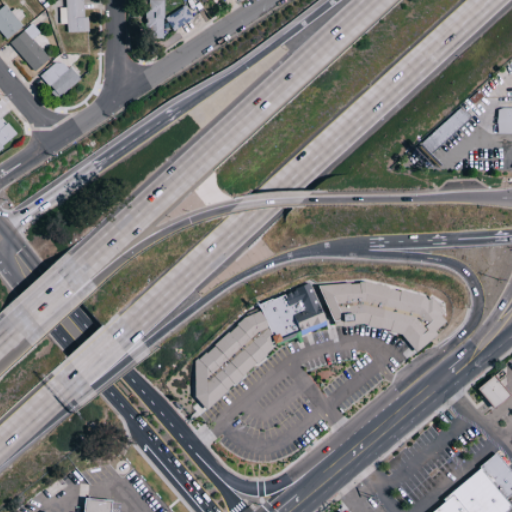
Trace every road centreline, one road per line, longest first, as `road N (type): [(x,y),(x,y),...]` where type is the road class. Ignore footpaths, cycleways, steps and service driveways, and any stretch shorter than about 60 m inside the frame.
road 1 (motorway): [(131,330),(491,0)]
road 2 (motorway): [(373,0),(81,269)]
road 3 (residential): [(0,173),(272,0)]
road 4 (primary): [(213,475),(5,230)]
road 5 (motorway): [(311,251),(430,261),(469,277),(481,306),(468,360)]
road 6 (motorway): [(511,198),(302,202)]
road 7 (motorway): [(147,347),(250,273),(311,251)]
road 8 (motorway): [(331,0),(181,107)]
road 9 (primary): [(0,255),(114,390)]
road 10 (motorway): [(235,209),(167,233),(94,282)]
road 11 (primary): [(330,476),(442,382)]
road 12 (motorway): [(109,157),(5,230)]
road 13 (primary): [(330,476),(254,487),(213,475)]
